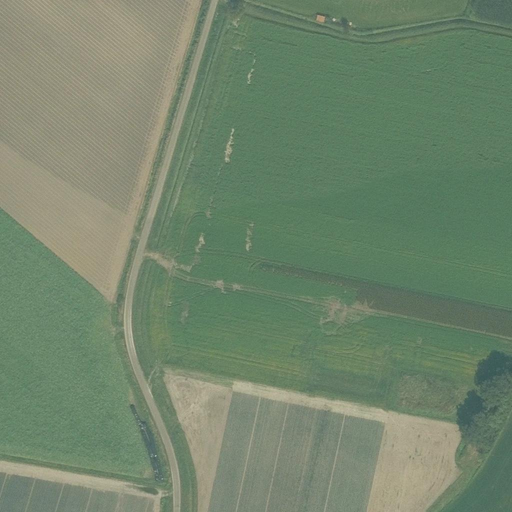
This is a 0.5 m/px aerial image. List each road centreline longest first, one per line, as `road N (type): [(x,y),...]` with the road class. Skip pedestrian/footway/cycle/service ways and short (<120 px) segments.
road 1 (unclassified): [(181,511),(174,441),(137,359),(131,290),(215,0)]
road 2 (track): [(430,511),(482,455),(511,398)]
